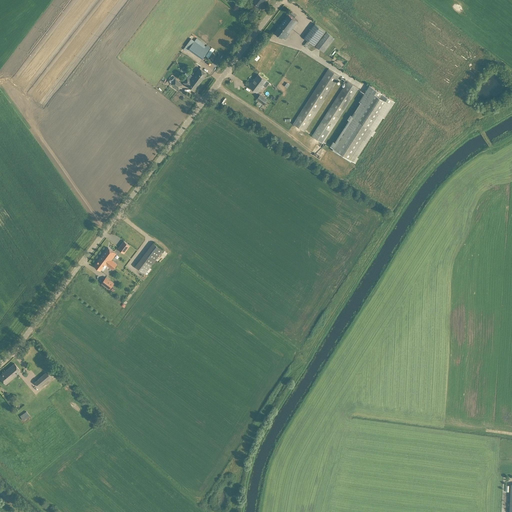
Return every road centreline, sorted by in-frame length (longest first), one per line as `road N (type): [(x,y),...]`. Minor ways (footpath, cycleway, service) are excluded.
road 1 (track): [(228,511),(250,438),(424,173),(477,128),(490,145)]
road 2 (unclassified): [(0,364),(279,0)]
